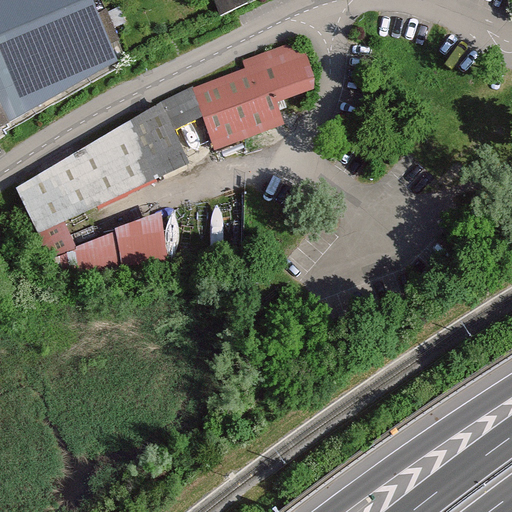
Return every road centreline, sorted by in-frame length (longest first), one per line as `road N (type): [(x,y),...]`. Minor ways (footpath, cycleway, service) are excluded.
road 1 (unclassified): [(341,0),(89,117),(0,175)]
road 2 (motorway): [(511,388),(324,511)]
road 3 (motorway): [(511,436),(413,511)]
